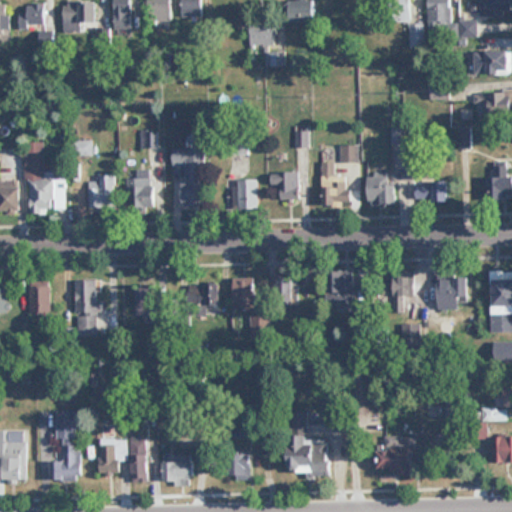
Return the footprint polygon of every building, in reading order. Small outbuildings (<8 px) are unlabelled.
[(0,0),(0,30),(9,30),(9,1),(0,0)] [(115,0),(116,29),(134,29),(133,0),(115,0)] [(173,21),(172,0),(148,0),(149,21),(173,21)] [(204,0),(181,0),(182,18),(204,18),(204,0)] [(250,0),(218,0),(219,31),(241,31),(241,17),(251,17),(250,0)] [(452,29),(452,0),(428,0),(429,29),(452,29)] [(511,0),(480,0),(480,16),(511,16),(511,0)] [(289,1),(289,23),(317,23),(317,1),(289,1)] [(66,31),(100,31),(100,2),(66,2),(66,31)] [(53,29),(53,3),(26,3),(26,12),(20,12),(20,29),(53,29)] [(478,38),(478,21),(460,21),(460,38),(478,38)] [(511,50),(475,51),(475,75),(511,74),(511,50)] [(481,123),(511,122),(511,89),(480,90),(481,123)] [(74,154),(94,154),(94,140),(74,140),(74,154)] [(28,142),(29,212),(68,211),(67,174),(56,175),(56,171),(45,171),(45,142),(28,142)] [(207,147),(173,147),(173,166),(185,166),(185,206),(207,206),(207,147)] [(509,164),(492,164),(492,197),(511,196),(511,173),(509,174),(509,164)] [(325,169),(325,206),(354,206),(354,193),(348,193),(348,178),(336,178),(336,169),(325,169)] [(155,171),(127,172),(127,207),(155,207),(155,171)] [(301,171),(273,171),(273,208),(301,208),(301,171)] [(369,172),(369,205),(397,205),(397,182),(389,182),(389,172),(369,172)] [(117,174),(100,174),(100,179),(89,179),(89,207),(117,207),(117,174)] [(261,179),(234,180),(235,211),(262,209),(261,179)] [(0,210),(20,211),(20,180),(0,180),(0,210)] [(449,180),(417,180),(417,200),(449,200),(449,180)] [(330,302),(359,302),(358,270),(330,271),(330,302)] [(416,270),(394,271),(394,310),(416,310),(416,270)] [(440,308),(470,307),(469,276),(439,276),(440,308)] [(493,330),(511,330),(511,276),(493,276),(493,330)] [(235,308),(256,308),(256,278),(235,278),(235,308)] [(277,278),(277,307),(297,307),(297,278),(277,278)] [(97,301),(97,280),(77,280),(78,336),(98,336),(97,312),(106,311),(105,301),(97,301)] [(205,283),(205,304),(221,304),(221,283),(205,283)] [(0,285),(0,311),(9,312),(9,285),(0,285)] [(31,285),(31,315),(51,315),(51,285),(31,285)] [(136,286),(136,317),(160,317),(160,286),(136,286)] [(511,340),(495,340),(495,363),(511,362),(511,340)] [(511,387),(498,388),(498,404),(511,403),(511,387)] [(508,419),(508,407),(482,407),(482,419),(508,419)] [(57,437),(64,437),(63,460),(52,460),(51,480),(78,480),(79,410),(58,410),(57,437)] [(308,440),(308,412),(292,412),(292,473),(332,472),(332,440),(308,440)] [(28,429),(0,429),(0,480),(28,480),(28,429)] [(381,435),(381,471),(414,471),(414,435),(381,435)] [(511,435),(493,435),(493,461),(511,460),(511,435)] [(126,438),(102,438),(102,474),(126,474),(126,438)] [(133,439),(133,482),(149,482),(149,439),(133,439)] [(165,461),(165,481),(196,481),(196,461),(165,461)]
